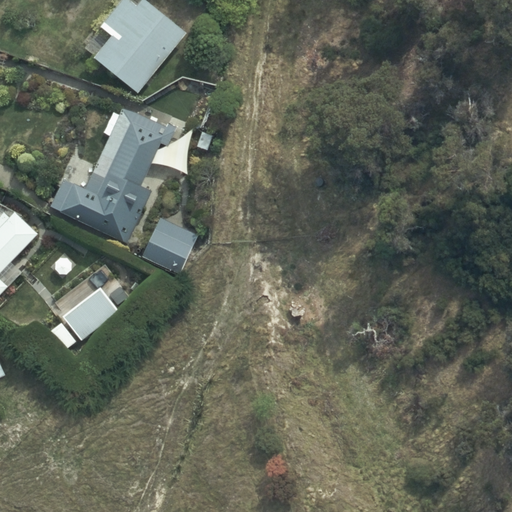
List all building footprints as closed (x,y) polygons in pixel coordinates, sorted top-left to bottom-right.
[(143,0),(141,2),(138,0),(124,0),(87,45),(139,88),(190,27),(157,0),(143,0)] [(138,109),(128,104),(90,184),(70,175),(56,205),(131,239),(156,185),(148,181),(168,139),(175,142),(185,120),(174,115),(172,120),(140,105),(138,109)] [(0,297),(14,283),(3,273),(42,234),(19,211),(13,217),(8,212),(0,219),(0,297)] [(199,233),(162,218),(146,256),(183,272),(199,233)] [(101,285),(65,313),(82,335),(119,307),(101,285)] [(0,349),(0,372),(8,369),(0,349)]
